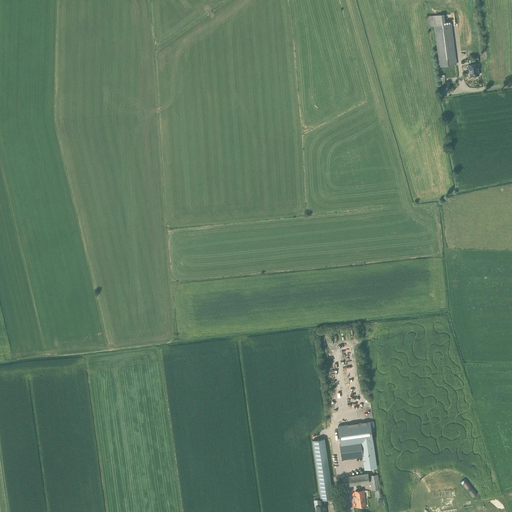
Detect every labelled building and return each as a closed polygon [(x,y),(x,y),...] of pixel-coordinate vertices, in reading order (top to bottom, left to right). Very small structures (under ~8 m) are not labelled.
[(445,24),(444,14),(428,16),(429,26),(434,26),(440,66),(457,64),(452,23),(445,24)] [(470,71),(470,76),(479,75),(479,70),(479,64),(468,65),(469,71),(470,71)] [(341,443),(340,443),(342,460),(363,457),(365,469),(377,467),(370,421),(338,426),(341,443)] [(334,498),(330,473),(325,438),(312,439),(317,475),(321,499),(321,500),(324,500),(334,498)] [(368,473),(349,476),(350,485),(369,482),(368,473)] [(378,474),(370,475),(372,490),(380,489),(378,474)] [(356,496),(354,496),(355,503),(357,502),(357,507),(366,506),(364,490),(355,491),(356,496)] [(318,505),(316,506),(316,511),(326,511),(324,500),(321,500),(321,499),(318,500),(318,505)]
